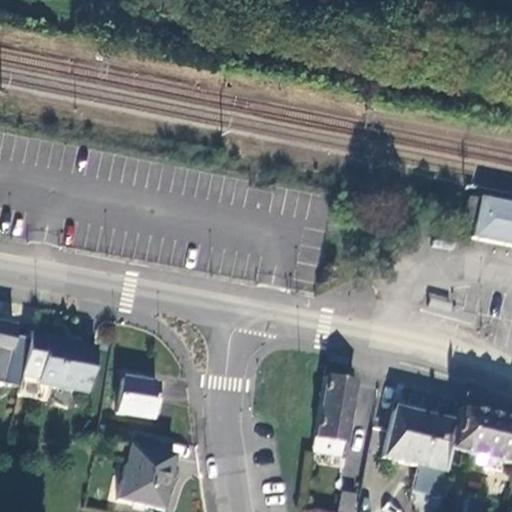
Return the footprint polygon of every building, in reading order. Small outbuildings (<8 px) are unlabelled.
[(473,224),(470,239),(511,247),(511,204),(478,198),(477,200),(467,198),(462,222),(473,224)] [(392,256),(378,262),(381,271),(396,265),(392,256)] [(21,375),(28,341),(12,337),(14,328),(0,324),(0,387),(1,388),(1,385),(18,389),(21,375)] [(38,379),(37,384),(85,394),(94,348),(45,339),(42,334),(30,331),(28,341),(21,375),(38,379)] [(121,379),(115,414),(150,420),(156,385),(121,379)] [(353,383),(324,379),(312,447),(311,454),(319,455),(320,448),(323,448),(324,442),(342,445),(353,383)] [(511,460),(511,422),(458,409),(453,425),(447,450),(511,466),(511,460)] [(447,450),(453,425),(392,410),(380,459),(418,468),(412,493),(413,505),(441,508),(446,455),(447,450)] [(128,448),(167,457),(170,442),(131,434),(128,448)] [(340,459),(342,445),(324,442),(323,448),(320,448),(319,455),(340,459)] [(107,459),(125,463),(128,448),(111,444),(107,459)] [(125,463),(116,502),(159,511),(171,458),(167,457),(128,448),(125,463)] [(353,511),(357,492),(341,489),(337,511),(353,511)] [(481,511),(483,504),(452,498),(449,511),(481,511)]
